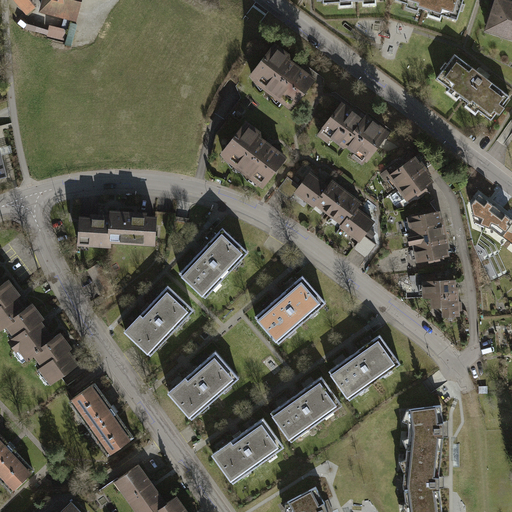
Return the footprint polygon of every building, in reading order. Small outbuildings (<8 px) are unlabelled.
[(12,0),(26,16),(37,7),(30,0),(12,0)] [(42,0),(39,13),(76,22),(81,0),(42,0)] [(323,0),(324,4),(340,3),(341,10),(353,9),(353,3),(358,2),(364,2),(365,8),(377,7),(376,2),(392,1),(391,0),(323,0)] [(391,0),(392,1),(407,5),(405,11),(417,15),(419,9),(424,11),(430,13),(428,18),(440,22),(441,16),(456,21),(459,12),(461,12),(464,4),(461,3),(462,0),(391,0)] [(511,2),(503,0),(495,0),(484,33),(511,42),(511,2)] [(263,16),(248,5),(243,11),(259,22),(263,16)] [(68,32),(50,26),(47,36),(65,41),(68,32)] [(249,74),(293,108),(317,77),(305,68),(289,55),(291,52),(275,40),(249,74)] [(443,74),(438,82),(451,92),(447,97),(457,104),(461,100),(464,102),(470,106),(467,111),(476,118),(479,114),(491,123),(497,115),(500,116),(505,109),(503,108),(509,99),(487,82),(489,79),(481,73),(478,75),(456,58),(448,67),(446,66),(441,73),(443,74)] [(350,104),(344,100),(319,134),(329,142),(332,138),(345,147),(347,144),(355,151),(352,156),(364,164),(390,129),(366,111),(364,114),(350,104)] [(220,151),(264,185),(288,155),(260,133),(262,130),(246,118),(220,151)] [(390,176),(397,185),(427,162),(418,150),(404,161),(401,156),(379,172),(385,180),(390,176)] [(437,176),(427,162),(397,185),(394,187),(402,198),(405,196),(407,198),(417,191),(420,194),(430,187),(427,183),(437,176)] [(295,190),(312,203),(313,201),(327,183),(311,171),(300,184),(289,176),(278,190),(289,199),(295,190)] [(313,201),(330,213),(348,189),(332,176),(327,183),(313,201)] [(330,213),(346,225),(359,207),(364,201),(348,189),(330,213)] [(485,226),(497,208),(480,194),(471,204),(474,222),(485,226)] [(131,242),(153,243),(155,214),(145,213),(145,209),(111,207),(111,210),(108,240),(122,241),(121,246),(131,247),(131,242)] [(355,247),(367,256),(376,244),(364,235),(376,219),(359,207),(346,225),(344,227),(361,239),(355,247)] [(411,228),(412,230),(445,224),(442,208),(431,210),(431,208),(420,210),(420,213),(409,215),(410,219),(405,219),(407,229),(411,228)] [(509,243),(511,239),(511,219),(497,208),(489,218),(485,226),(494,230),(509,243)] [(90,212),(80,211),(78,242),(108,244),(108,240),(111,210),(90,209),(90,212)] [(414,242),(415,246),(448,239),(445,224),(412,230),(413,234),(408,235),(410,243),(414,242)] [(246,253),(220,230),(179,274),(205,297),(246,253)] [(418,258),(418,261),(428,259),(429,262),(441,259),(440,257),(451,255),(448,239),(415,246),(416,250),(412,251),(413,259),(418,258)] [(101,264),(88,271),(102,296),(114,289),(101,264)] [(433,276),(422,277),(422,282),(419,282),(419,291),(423,291),(423,294),(432,293),(458,291),(457,274),(445,275),(445,273),(433,274),(433,276)] [(0,327),(3,326),(26,309),(16,294),(19,292),(8,276),(0,281),(0,327)] [(303,276),(256,317),(279,343),(326,303),(303,276)] [(166,286),(124,330),(150,355),(192,311),(166,286)] [(458,291),(432,293),(432,304),(443,303),(443,314),(446,314),(446,317),(455,316),(455,313),(460,313),(458,291)] [(10,342),(22,359),(30,353),(52,337),(42,323),(45,320),(34,304),(26,309),(3,326),(13,340),(10,342)] [(37,369),(49,386),(79,365),(69,350),(72,348),(61,332),(52,337),(30,353),(40,368),(37,369)] [(382,334),(330,370),(349,398),(401,362),(382,334)] [(216,351),(168,393),(192,420),(240,377),(216,351)] [(321,376),(271,412),(292,441),(342,405),(321,376)] [(94,382),(70,398),(109,454),(132,437),(94,382)] [(489,387),(479,387),(480,395),(490,395),(489,387)] [(409,428),(407,446),(442,451),(443,425),(440,406),(406,409),(409,428)] [(265,417),(213,454),(233,483),(285,446),(265,417)] [(32,468),(0,433),(0,476),(11,488),(32,468)] [(443,511),(440,484),(442,451),(407,446),(404,483),(407,511),(443,511)] [(139,460),(112,478),(135,511),(154,511),(168,502),(139,460)] [(288,511),(330,511),(330,510),(321,481),(285,502),(288,511)] [(154,511),(190,511),(178,495),(168,502),(154,511)] [(85,511),(72,497),(55,511),(85,511)]
